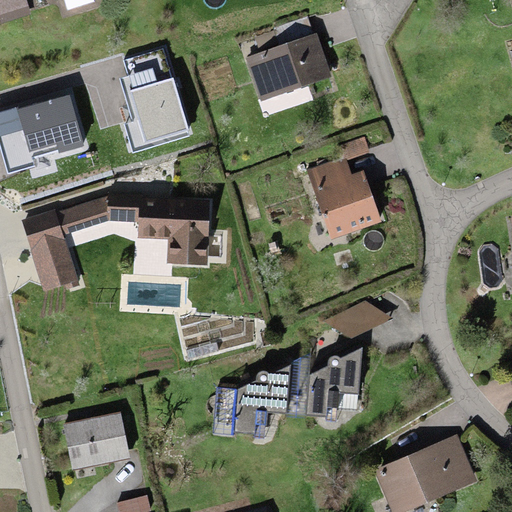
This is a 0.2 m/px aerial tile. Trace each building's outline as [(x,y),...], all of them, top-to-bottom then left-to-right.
[(26,0),(0,0),(0,23),(31,14),(26,0)] [(92,0),(63,0),(67,10),(93,1),(92,0)] [(275,28),(281,46),(313,35),(308,18),(275,28)] [(281,46),(245,58),(260,101),(331,76),(316,34),(313,35),(281,46)] [(189,137),(164,49),(124,60),(129,77),(121,79),(133,122),(125,124),(133,153),(189,137)] [(69,94),(0,113),(0,144),(8,173),(33,166),(31,157),(57,150),(58,154),(83,147),(69,94)] [(364,137),(340,145),(345,160),(369,153),(364,137)] [(330,239),(381,222),(363,171),(351,175),(345,157),(307,170),(330,239)] [(208,200),(138,199),(138,193),(109,193),(108,195),(55,214),(54,210),(21,220),(43,291),(67,285),(68,289),(80,286),(62,236),(107,221),(131,221),(131,229),(138,229),(138,239),(161,239),(161,238),(169,238),(168,264),(188,266),(207,265),(208,200)] [(366,301),(323,322),(350,338),(391,318),(366,301)] [(327,366),(308,376),(305,419),(338,421),(338,410),(338,393),(358,394),(361,348),(340,359),(338,358),(336,357),(331,357),(328,361),(327,366)] [(305,419),(310,354),(290,363),(286,417),(305,419)] [(256,381),(235,390),(235,433),(268,434),(269,412),(288,413),(290,366),(267,375),(267,371),(262,372),(259,374),(257,376),(256,381)] [(121,412),(63,423),(72,469),(130,458),(121,412)] [(457,435),(374,471),(391,511),(405,511),(477,481),(457,435)] [(147,496),(117,503),(118,511),(148,511),(150,511),(147,496)]
